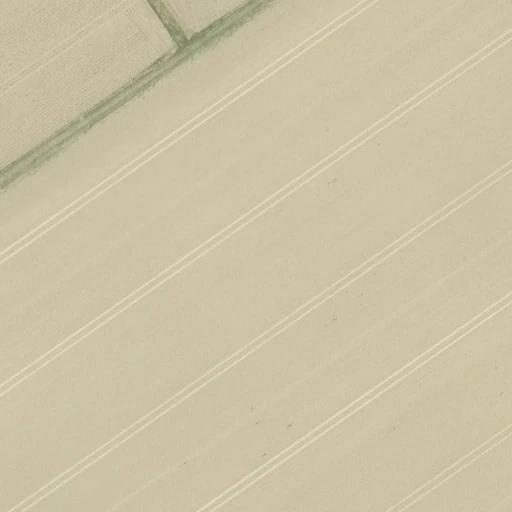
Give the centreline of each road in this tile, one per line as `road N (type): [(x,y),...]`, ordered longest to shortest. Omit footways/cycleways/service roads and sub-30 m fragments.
road 1 (track): [(0,184),(193,49)]
road 2 (track): [(157,0),(193,49),(265,0)]
